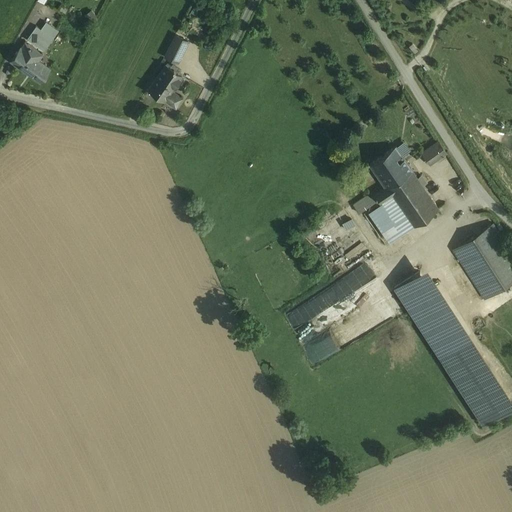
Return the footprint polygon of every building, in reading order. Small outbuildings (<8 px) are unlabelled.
[(41,28),(38,26),(11,61),(41,84),(51,70),(38,60),(55,38),(54,38),(59,32),(46,22),(41,28)] [(175,34),(165,55),(178,61),(188,41),(185,39),(175,34)] [(184,97),(173,91),(182,74),(165,64),(149,90),(177,108),(184,97)] [(438,141),(422,152),(430,163),(446,152),(438,141)] [(438,207),(396,146),(370,164),(386,187),(391,194),(413,225),(438,207)] [(380,202),(391,194),(386,187),(375,195),(378,199),(380,202)] [(378,199),(375,195),(370,198),(367,194),(353,204),(358,212),(378,199)] [(413,225),(391,194),(380,202),(370,209),(392,240),(413,225)] [(511,252),(493,223),(453,249),(485,298),(511,280),(511,252)] [(319,314),(325,324),(385,287),(371,263),(286,314),(294,328),(319,314)] [(428,265),(395,286),(457,384),(482,423),(505,409),(511,403),(511,396),(472,334),(428,265)]
